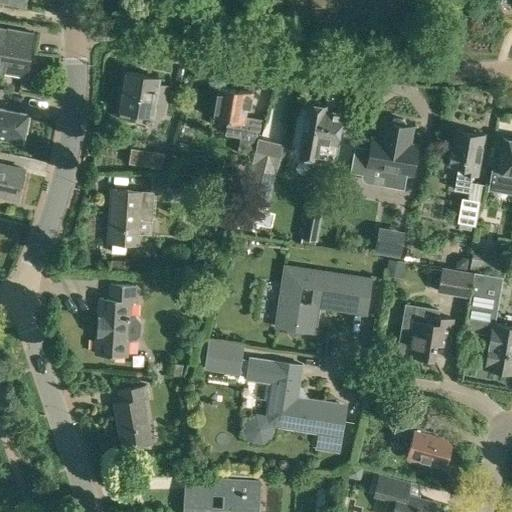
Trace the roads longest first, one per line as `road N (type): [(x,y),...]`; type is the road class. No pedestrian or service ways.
road 1 (residential): [(73,28),(430,68)]
road 2 (residential): [(17,299),(70,151),(73,28)]
road 3 (residential): [(90,511),(17,299)]
road 4 (residential): [(509,415),(369,381)]
